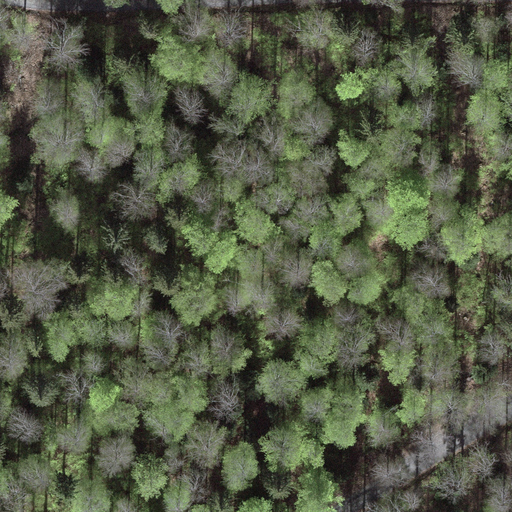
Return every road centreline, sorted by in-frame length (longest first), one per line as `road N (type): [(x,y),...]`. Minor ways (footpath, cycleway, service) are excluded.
road 1 (unclassified): [(511,403),(333,511)]
road 2 (unclassified): [(16,0),(223,0)]
